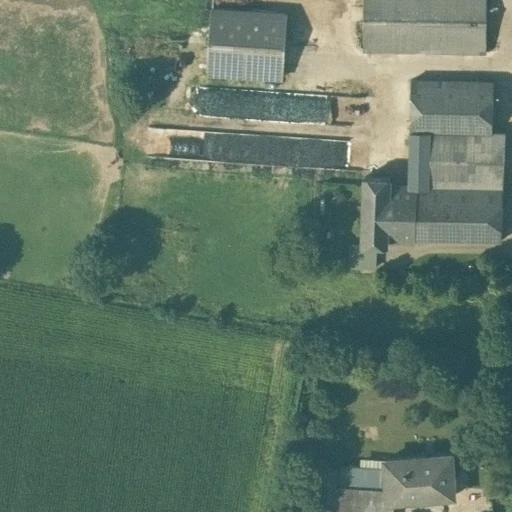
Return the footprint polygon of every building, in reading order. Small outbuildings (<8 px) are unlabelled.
[(491,0),(364,0),(364,47),(490,49),(491,0)] [(288,8),(209,4),(207,72),(284,75),(288,8)] [(494,76),(412,75),(409,180),(392,179),(391,172),(363,171),(360,245),(389,246),(389,235),(504,238),(505,124),(494,125),(494,76)] [(342,108),(351,109),(352,108),(360,109),(362,96),(344,94),(342,108)] [(456,452),(384,457),(384,467),(316,467),(316,511),(394,511),(394,507),(459,501),(456,452)]
